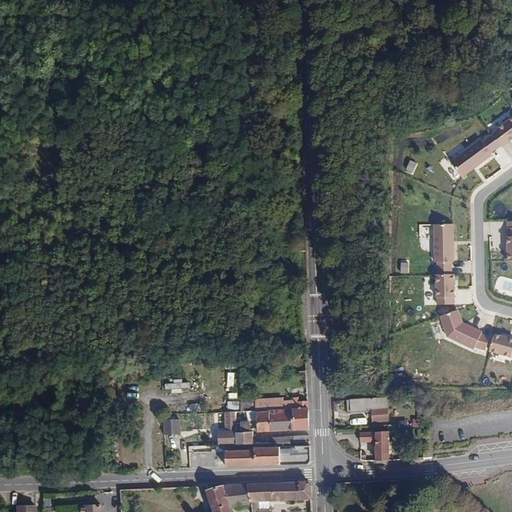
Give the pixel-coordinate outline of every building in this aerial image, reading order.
[(492,136),(486,140),(495,152),(496,153),(502,149),(511,141),(511,125),(509,122),(491,135),(492,136)] [(486,140),(476,148),(484,159),(495,152),(486,140)] [(445,169),(456,184),(486,162),(484,159),(476,148),(475,146),(445,169)] [(429,232),(430,269),(432,269),(446,269),(448,269),(447,231),(429,232)] [(501,243),(502,268),(511,267),(511,234),(502,234),(502,243),(501,243)] [(446,269),(432,269),(432,281),(446,281),(446,269)] [(432,304),(432,312),(449,311),(448,304),(449,304),(448,281),(446,281),(432,281),(431,282),(431,304),(432,304)] [(452,317),(435,323),(442,343),(469,356),(470,354),(480,357),(484,343),(476,341),(477,339),(457,330),(452,317)] [(489,341),(484,358),(506,364),(506,363),(511,364),(511,347),(510,347),(511,346),(489,341)] [(165,392),(191,391),(190,381),(165,382),(165,392)] [(253,394),(237,394),(237,403),(245,403),(254,403),(266,403),(277,403),(280,403),(280,390),(253,390),(253,394)] [(307,424),(307,396),(297,396),(296,399),(289,399),(289,402),(289,403),(290,424),(307,424)] [(386,419),(385,396),(345,397),(346,407),(370,407),(371,412),(371,419),(386,419)] [(177,419),(177,403),(162,403),(162,418),(177,419)] [(290,424),(289,403),(280,403),(277,403),(277,407),(266,408),(266,424),(290,424)] [(254,420),(254,424),(266,424),(266,408),(266,405),(254,405),(254,420)] [(230,415),(231,408),(224,408),(224,423),(213,423),(213,437),(230,438),(230,415)] [(230,415),(230,438),(248,437),(248,425),(245,425),(245,420),(245,415),(230,415)] [(164,435),(180,435),(180,420),(163,420),(164,435)] [(372,459),(385,459),(385,431),(355,431),(356,440),(372,440),(372,459)] [(307,459),(307,441),(291,441),(291,448),(277,448),(276,441),(236,441),(236,444),(221,444),(222,459),(307,459)] [(260,511),(260,503),(301,500),(300,480),(237,483),(238,502),(238,511),(260,511)] [(238,502),(237,483),(212,484),(195,493),(201,510),(201,511),(222,511),(219,503),(238,502)]
